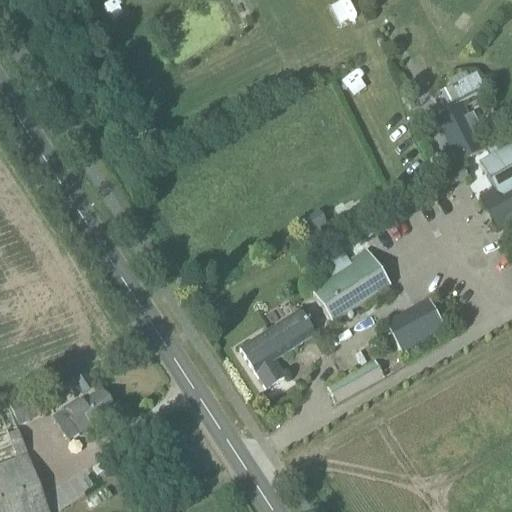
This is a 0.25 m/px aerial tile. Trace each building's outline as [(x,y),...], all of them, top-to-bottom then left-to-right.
[(483,89),(475,77),(450,90),(457,103),(483,89)] [(458,166),(485,151),(460,108),(433,123),(458,166)] [(511,194),(511,147),(480,167),(499,202),(511,194)] [(497,234),(511,225),(511,194),(499,202),(493,191),(477,201),(497,234)] [(300,224),(307,237),(319,230),(326,226),(318,213),(300,224)] [(366,252),(306,290),(331,329),(390,290),(366,252)] [(428,304),(384,328),(388,335),(380,339),(386,351),(394,346),(401,359),(445,335),(428,304)] [(274,365),(314,338),(298,315),(241,353),(267,392),(284,380),(274,365)] [(336,408),(384,381),(374,363),(326,390),(336,408)] [(51,420),(67,444),(114,414),(102,394),(83,406),(80,402),(64,412),(51,420)] [(42,417),(36,403),(33,397),(8,408),(18,430),(42,418),(42,417)] [(47,511),(29,460),(27,456),(26,457),(19,436),(8,440),(16,464),(0,470),(0,511),(47,511)] [(94,492),(109,482),(104,474),(89,485),(94,492)] [(88,511),(107,511),(101,503),(88,511)]
